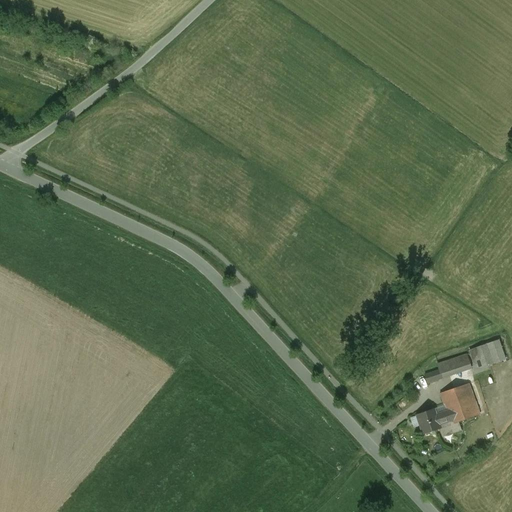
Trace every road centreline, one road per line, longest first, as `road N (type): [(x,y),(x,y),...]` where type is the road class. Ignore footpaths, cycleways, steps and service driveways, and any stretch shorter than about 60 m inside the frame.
road 1 (unclassified): [(0,165),(204,268),(430,511)]
road 2 (unclassified): [(0,165),(122,77),(210,0)]
